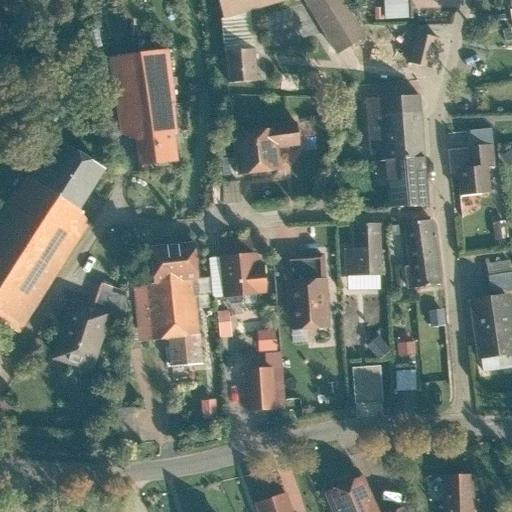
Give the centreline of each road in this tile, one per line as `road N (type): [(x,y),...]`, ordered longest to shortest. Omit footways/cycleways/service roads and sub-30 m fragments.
road 1 (residential): [(464,0),(439,107),(462,423)]
road 2 (residential): [(124,473),(370,425),(462,423)]
road 3 (residential): [(108,213),(0,383)]
road 4 (residential): [(108,213),(167,225),(287,219)]
road 5 (residential): [(0,464),(124,473)]
